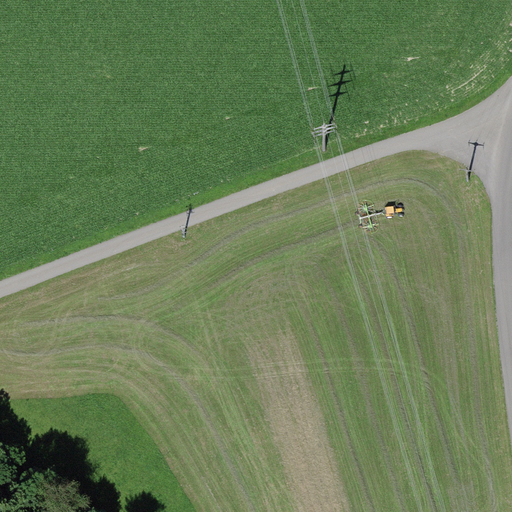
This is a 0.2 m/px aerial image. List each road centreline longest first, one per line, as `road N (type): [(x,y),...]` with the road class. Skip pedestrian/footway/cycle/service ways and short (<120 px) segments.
road 1 (track): [(511,106),(0,289)]
road 2 (unclassified): [(511,360),(504,207),(511,133)]
